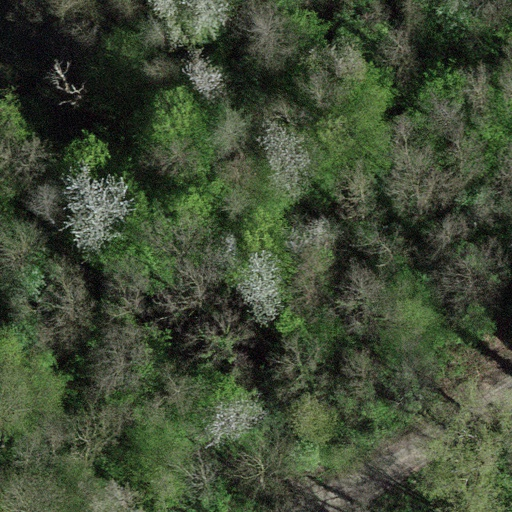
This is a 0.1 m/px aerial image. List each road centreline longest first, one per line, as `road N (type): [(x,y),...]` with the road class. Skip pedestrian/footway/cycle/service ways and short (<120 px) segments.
road 1 (track): [(327,511),(511,398)]
road 2 (track): [(0,93),(105,0)]
